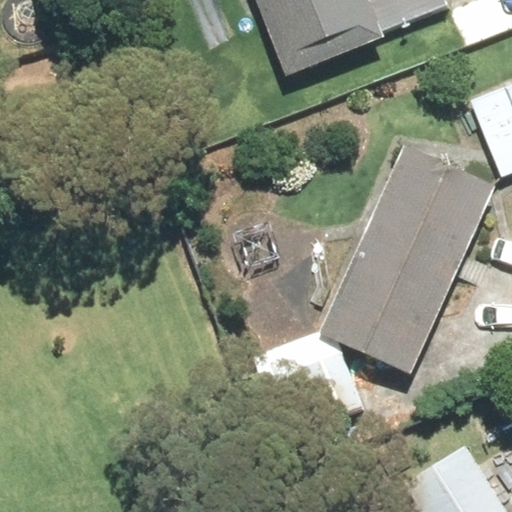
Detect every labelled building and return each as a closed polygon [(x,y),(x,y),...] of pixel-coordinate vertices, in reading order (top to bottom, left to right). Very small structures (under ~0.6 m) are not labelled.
[(449,0),(266,0),(297,77),(389,40),(455,13),(449,0)] [(511,93),(481,105),(511,183),(511,182),(511,93)] [(510,199),(404,156),(332,333),(330,338),(436,381),(510,199)] [(368,420),(345,363),(331,369),(319,339),(258,366),(294,451),(368,420)] [(511,511),(511,509),(472,450),(400,499),(408,511),(511,511)]
